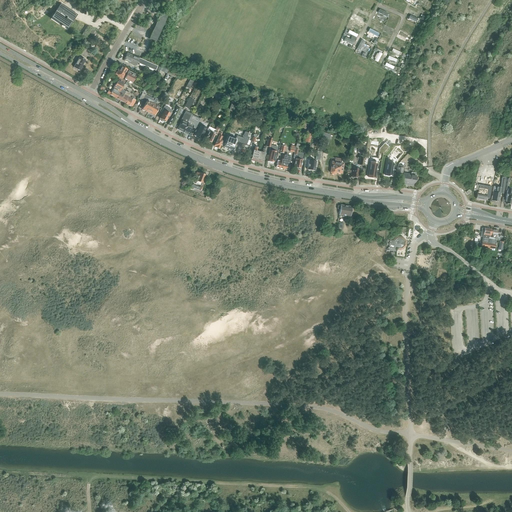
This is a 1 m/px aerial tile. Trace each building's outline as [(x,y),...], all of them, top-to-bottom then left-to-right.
[(57,9),(52,17),(68,28),(74,20),(78,14),(72,10),(67,7),(62,3),(57,9)] [(161,30),(168,16),(161,13),(155,27),(150,38),(156,41),(161,30)] [(367,31),(376,36),(378,32),(369,28),(367,31)] [(357,49),(361,51),(365,40),(360,39),(357,49)] [(139,58),(127,53),(124,60),(135,65),(136,61),(137,62),(139,58)] [(79,70),(85,60),(79,57),(73,67),(79,70)] [(137,62),(137,63),(138,63),(155,71),(157,66),(146,61),(141,59),(139,58),(137,62)] [(119,78),(122,79),(128,70),(121,65),(117,72),(120,75),(119,78)] [(134,73),(131,72),(129,70),(125,78),(132,83),(137,74),(134,73)] [(178,74),(169,70),(167,74),(176,79),(178,74)] [(119,78),(113,87),(117,89),(118,88),(119,88),(119,87),(120,88),(121,88),(125,81),(122,79),(119,78),(120,75),(117,72),(116,72),(114,75),(119,78)] [(117,89),(113,87),(111,91),(108,90),(107,93),(115,98),(120,88),(119,87),(119,88),(118,88),(117,89)] [(121,89),(121,88),(120,88),(115,98),(121,101),(126,91),(125,92),(123,90),(121,89)] [(144,90),(139,99),(142,101),(147,92),(144,90)] [(124,103),(130,93),(129,93),(130,93),(128,92),(128,93),(126,91),(121,101),(124,103)] [(131,94),(130,93),(124,103),(132,107),(135,100),(130,97),(130,96),(131,94)] [(145,96),(139,106),(143,107),(142,109),(148,112),(155,98),(153,97),(152,99),(148,96),(148,97),(145,96)] [(155,98),(148,112),(153,115),(158,107),(154,105),(156,102),(155,102),(157,99),(155,98)] [(189,98),(184,107),(189,109),(194,100),(189,98)] [(177,107),(174,113),(168,125),(173,128),(180,114),(178,113),(180,109),(177,107)] [(165,121),(169,113),(164,111),(159,118),(162,120),(162,121),(164,122),(164,121),(165,121)] [(186,123),(189,119),(190,116),(184,113),(180,120),(177,128),(183,131),(186,123)] [(197,125),(201,118),(200,118),(198,123),(193,120),(189,119),(186,123),(183,131),(188,134),(192,127),(195,129),(197,125)] [(203,119),(201,118),(197,125),(199,126),(194,135),(196,136),(196,137),(200,139),(200,138),(205,128),(207,124),(202,122),(203,119)] [(213,131),(213,132),(210,130),(209,132),(208,132),(205,140),(205,141),(208,142),(208,141),(211,143),(214,135),(216,136),(220,128),(217,127),(215,130),(213,131)] [(328,145),(330,134),(323,132),(322,144),(328,145)] [(224,137),(222,136),(218,135),(214,145),(216,146),(215,147),(219,149),(224,137)] [(233,150),(233,149),(233,148),(234,149),(235,145),(234,145),(235,142),(236,143),(237,141),(246,144),(248,140),(239,136),(238,139),(235,138),(234,143),(226,140),(223,147),(224,147),(224,148),(227,149),(227,148),(228,149),(227,150),(232,151),(232,150),(233,150)] [(379,148),(378,154),(382,154),(389,147),(384,143),(379,148)] [(296,146),(294,152),(294,154),(293,158),(295,158),(293,167),(300,168),(302,160),(302,156),(303,153),(297,152),(298,149),(299,150),(300,145),(296,144),(296,146)] [(357,146),(357,148),(357,150),(359,152),(365,153),(366,147),(358,144),(357,146)] [(271,145),(267,161),(270,161),(269,162),(272,163),(273,162),(277,147),(276,147),(273,146),(271,145)] [(261,152),(259,151),(257,160),(262,161),(264,155),(265,156),(266,153),(264,153),(265,149),(266,147),(263,147),(263,149),(261,148),(261,152)] [(283,168),(286,155),(284,154),(284,155),(283,155),(282,155),(281,159),(280,161),(277,160),(276,167),(283,168)] [(387,159),(384,175),(384,176),(391,177),(394,164),(397,159),(390,154),(387,158),(387,159)] [(370,162),(367,177),(374,178),(374,179),(377,163),(378,158),(370,157),(370,162)] [(305,161),(304,167),(307,167),(307,169),(308,170),(310,171),(311,170),(314,171),(316,161),(313,161),(313,159),(309,158),(309,160),(308,160),(308,162),(305,161)] [(335,158),(334,162),(332,162),(330,172),(331,173),(334,174),(335,173),(335,172),(341,173),(343,163),(341,163),(341,159),(335,158)] [(197,171),(195,176),(197,176),(196,180),(197,180),(202,182),(203,183),(206,175),(197,171)] [(414,185),(416,176),(415,176),(415,173),(411,173),(411,175),(409,175),(404,174),(403,178),(402,178),(402,183),(414,185)] [(493,186),(492,191),(493,192),(495,192),(499,193),(503,193),(506,178),(502,177),(500,187),(493,186)] [(192,185),(191,187),(194,188),(199,190),(201,191),(202,191),(204,183),(202,182),(197,180),(196,183),(200,185),(201,185),(200,187),(193,185),(192,185)] [(474,185),(473,189),(478,190),(477,193),(477,192),(476,199),(485,200),(485,198),(489,198),(491,186),(487,186),(479,184),(479,185),(474,185)] [(499,193),(495,192),(493,192),(491,201),(498,202),(499,193)] [(342,215),(342,216),(346,217),(346,216),(350,216),(351,206),(340,205),(340,206),(337,205),(337,209),(339,209),(338,215),(342,215)] [(482,228),(480,237),(482,237),(481,247),(486,248),(487,247),(487,243),(488,239),(490,229),(489,229),(484,228),(482,228)] [(487,243),(487,247),(494,249),(495,240),(496,240),(498,230),(490,229),(488,239),(491,239),(490,244),(487,243)] [(389,240),(389,249),(391,249),(391,251),(396,251),(396,250),(402,250),(406,246),(406,241),(402,237),(397,236),(393,240),(389,240)]
